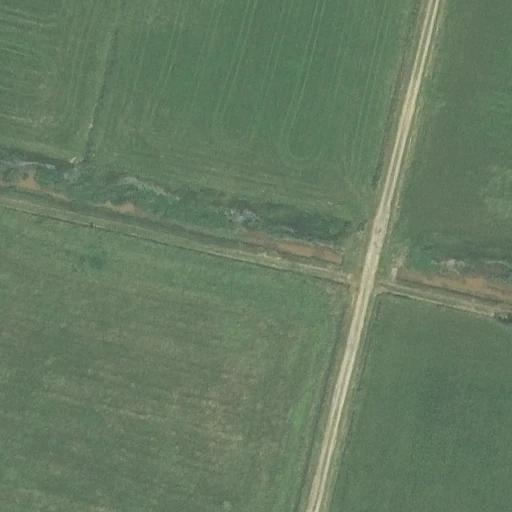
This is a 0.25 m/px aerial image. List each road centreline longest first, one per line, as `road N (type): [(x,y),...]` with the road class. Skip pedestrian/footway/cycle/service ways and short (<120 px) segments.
road 1 (track): [(311,511),(431,0)]
road 2 (track): [(511,314),(0,198)]
